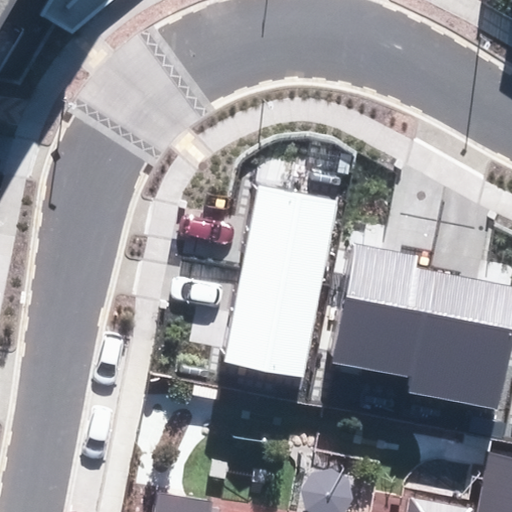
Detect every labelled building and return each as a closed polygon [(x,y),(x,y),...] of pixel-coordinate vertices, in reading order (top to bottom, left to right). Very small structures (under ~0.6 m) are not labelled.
[(344,18),(342,67),(387,68),(389,20),(344,18)] [(492,152),(511,153),(511,42),(499,41),(492,152)] [(460,158),(404,155),(402,198),(458,201),(460,158)] [(338,201),(260,186),(225,362),(303,377),(338,201)] [(156,224),(103,218),(98,276),(150,281),(156,224)] [(502,409),(511,354),(511,286),(415,269),(418,257),(356,246),(335,365),(410,378),(407,392),(502,409)] [(462,405),(359,394),(352,463),(455,474),(462,405)] [(397,511),(202,511),(205,502),(147,491),(143,511),(511,511),(511,462),(473,456),(463,510),(400,499),(397,511)]
